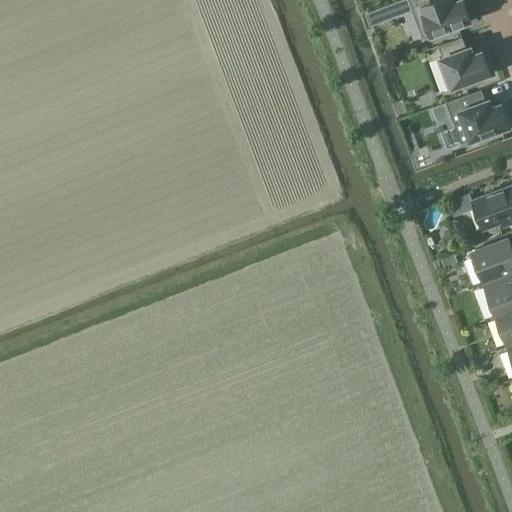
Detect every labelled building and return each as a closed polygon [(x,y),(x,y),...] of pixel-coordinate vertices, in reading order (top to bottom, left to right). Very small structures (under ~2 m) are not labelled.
[(472,20),(464,0),(456,0),(455,0),(454,0),(409,0),(423,38),(424,38),(472,20)] [(370,25),(391,17),(387,5),(365,12),(370,25)] [(455,86),(464,83),(466,88),(481,83),(479,77),(491,72),(483,50),(474,53),(472,45),(467,47),(463,36),(440,44),(455,86)] [(482,88),(447,101),(462,142),(484,134),(485,137),(499,132),(497,129),(510,125),(506,113),(502,102),(493,106),(490,98),(486,99),(482,88)] [(484,229),(511,218),(511,184),(473,199),(484,229)] [(485,284),(511,274),(511,243),(509,237),(473,251),(485,284)] [(497,315),(511,309),(511,274),(485,284),(497,315)] [(509,346),(511,344),(511,309),(497,315),(509,346)]
